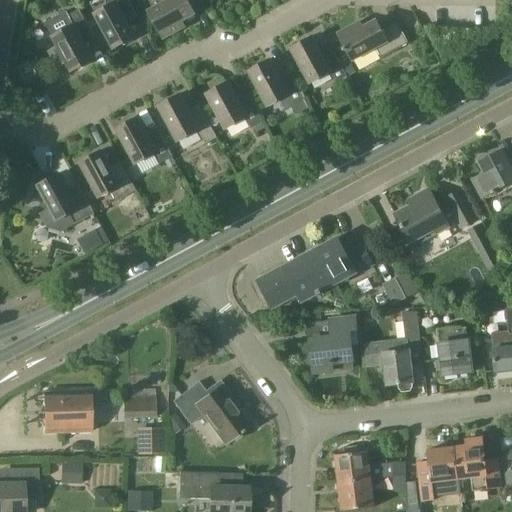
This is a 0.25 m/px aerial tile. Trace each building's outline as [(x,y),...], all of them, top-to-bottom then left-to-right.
[(114,0),(116,3),(95,15),(114,49),(135,37),(125,17),(135,12),(128,0),(114,0)] [(171,0),(172,0),(149,13),(163,39),(180,30),(177,24),(195,14),(192,9),(203,3),(201,0),(171,0)] [(60,21),(65,31),(53,37),(58,47),(49,52),(58,68),(67,63),(72,72),(93,60),(82,41),(93,35),(79,10),(60,21)] [(398,21),(383,30),(378,20),(360,30),(357,25),(339,34),(354,61),(378,47),(383,57),(409,43),(398,21)] [(336,83),(341,80),(345,88),(352,84),(348,76),(335,52),(324,58),(313,37),(293,48),(312,83),(331,73),(336,83)] [(293,74),(283,80),(271,60),(250,71),(270,106),(281,100),(286,110),(307,98),(293,74)] [(251,97),(241,103),(230,83),(208,94),(228,129),(247,119),(252,129),(265,122),(251,97)] [(203,109),(191,115),(181,95),(160,106),(179,142),(198,132),(203,141),(216,134),(203,109)] [(161,132),(149,138),(138,118),(117,130),(137,165),(154,155),(160,164),(175,156),(161,132)] [(511,181),(511,162),(509,164),(502,151),(479,163),(484,173),(472,180),(481,198),(511,181)] [(124,166),(113,172),(102,152),(81,163),(100,198),(112,191),(118,202),(137,191),(124,166)] [(81,189),(71,194),(60,175),(39,186),(54,213),(46,218),(52,231),(60,233),(95,214),(81,189)] [(447,198),(449,203),(440,208),(430,189),(409,200),(412,206),(396,214),(411,242),(436,229),(438,234),(451,227),(448,223),(457,219),(462,228),(476,221),(461,191),(447,198)] [(468,230),(474,241),(489,234),(483,222),(468,230)] [(338,239),(320,249),(339,283),(352,276),(352,277),(374,266),(362,244),(346,253),(338,239)] [(302,302),(339,283),(320,249),(285,267),(285,266),(258,280),(273,308),(298,295),(302,302)] [(383,288),(394,309),(407,302),(396,281),(383,288)] [(511,307),(506,309),(509,335),(511,348),(492,350),(495,373),(511,371),(511,307)] [(421,351),(419,332),(417,313),(403,313),(405,339),(368,344),(371,368),(384,367),(386,386),(412,382),(412,381),(424,380),(421,351)] [(332,338),(310,341),(314,373),(331,371),(330,364),(352,361),(348,332),(356,331),(355,318),(330,321),(332,338)] [(466,328),(438,331),(443,375),(471,372),(466,328)] [(198,385),(173,403),(190,427),(200,419),(205,426),(208,424),(225,446),(248,429),(219,389),(207,398),(198,385)] [(103,393),(43,394),(44,434),(92,433),(91,405),(103,405),(103,393)] [(156,419),(155,397),(123,397),(123,419),(156,419)] [(139,442),(139,455),(163,454),(163,430),(147,430),(147,442),(139,442)] [(454,448),(458,480),(485,477),(487,490),(501,488),(497,459),(484,460),(482,439),(465,441),(465,447),(454,448)] [(432,483),(458,480),(454,448),(427,451),(429,467),(417,469),(421,502),(433,500),(432,483)] [(393,477),(393,478),(407,478),(407,462),(393,462),(393,463),(368,466),(366,452),(335,456),(338,483),(370,480),(381,479),(393,477)] [(60,459),(60,482),(83,482),(83,459),(60,459)] [(12,485),(0,485),(0,511),(23,511),(23,500),(38,500),(37,469),(11,470),(12,485)] [(217,474),(179,474),(178,500),(209,501),(209,511),(245,511),(246,489),(217,489),(217,474)] [(407,492),(407,478),(393,478),(393,492),(407,492)] [(342,511),(373,508),(373,506),(370,480),(338,483),(341,511),(342,511)] [(127,509),(151,509),(151,490),(128,490),(127,509)]
